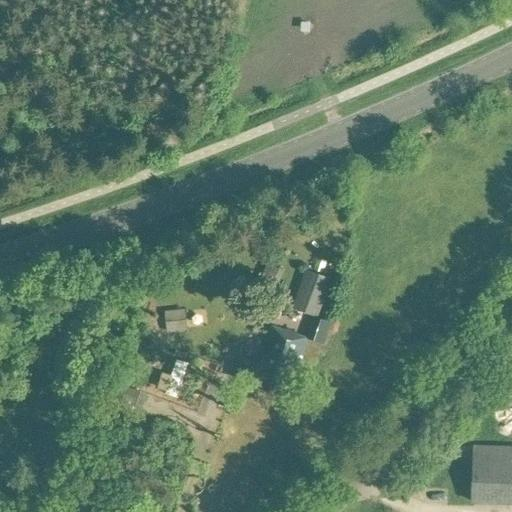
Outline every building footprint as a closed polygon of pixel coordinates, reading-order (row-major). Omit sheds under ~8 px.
[(256,290),(273,297),(283,274),(266,267),(256,290)] [(306,270),(292,308),(316,317),(330,278),(306,270)] [(189,330),(186,311),(165,313),(167,332),(189,330)] [(295,379),(308,341),(273,328),(260,366),(243,360),(237,380),(258,386),(257,388),(282,396),(289,377),(295,379)] [(171,394),(184,396),(190,359),(178,357),(171,394)] [(128,367),(130,377),(138,375),(136,365),(128,367)] [(104,407),(127,414),(135,389),(112,382),(104,407)] [(71,484),(95,415),(81,410),(87,393),(57,383),(51,400),(76,409),(59,459),(50,456),(44,474),(71,484)] [(511,446),(473,446),(472,505),(511,505),(511,446)]
